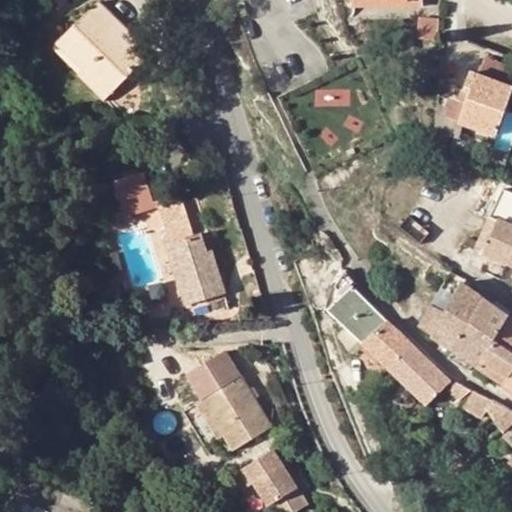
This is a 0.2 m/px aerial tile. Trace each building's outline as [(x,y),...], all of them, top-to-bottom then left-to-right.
[(99,2),(58,43),(84,69),(88,65),(115,91),(144,61),(133,50),(121,37),(128,30),(99,2)] [(418,38),(439,39),(440,20),(419,19),(418,38)] [(121,37),(133,50),(140,42),(128,30),(121,37)] [(84,69),(58,43),(53,47),(80,74),(84,69)] [(480,75),(508,86),(511,74),(511,65),(486,56),(480,75)] [(84,69),(80,74),(106,99),(115,91),(88,65),(84,69)] [(470,94),(466,103),(459,122),(466,124),(498,136),(511,95),(511,87),(508,86),(480,75),(471,72),(465,90),(463,91),(470,94)] [(465,90),(462,89),(459,99),(458,100),(466,103),(470,94),(463,91),(465,90)] [(446,116),(459,122),(466,103),(458,100),(459,99),(453,96),(448,108),(446,116)] [(446,116),(448,108),(438,104),(436,130),(462,139),(466,124),(459,122),(446,116)] [(136,168),(114,176),(116,181),(138,173),(136,168)] [(116,181),(115,181),(125,213),(155,202),(144,171),(138,173),(116,181)] [(511,191),(503,188),(477,251),(487,255),(507,264),(508,265),(511,256),(511,191)] [(164,241),(185,306),(190,304),(169,243),(175,241),(163,207),(164,207),(162,199),(155,202),(158,207),(169,239),(164,241)] [(195,235),(183,201),(164,207),(163,207),(175,241),(169,243),(190,304),(225,293),(210,250),(206,252),(200,233),(195,235)] [(155,202),(125,213),(127,217),(158,207),(155,202)] [(430,233),(410,215),(400,226),(420,243),(430,233)] [(507,264),(487,255),(484,261),(504,270),(507,264)] [(336,287),(344,274),(334,263),(324,277),(336,287)] [(117,286),(125,283),(121,270),(113,272),(117,286)] [(345,326),(363,344),(365,343),(388,321),(358,289),(344,274),(336,287),(344,295),(329,310),(345,326)] [(471,325),(485,300),(449,275),(420,326),(455,350),(471,325)] [(344,295),(336,287),(329,310),(344,295)] [(495,307),(485,300),(471,325),(493,340),(510,316),(495,307)] [(495,307),(510,316),(511,312),(511,311),(498,302),(495,307)] [(511,317),(510,316),(493,340),(511,351),(511,317)] [(390,366),(412,343),(388,321),(365,343),(390,366)] [(471,325),(455,350),(474,364),(479,367),(493,340),(471,325)] [(338,336),(352,355),(363,344),(345,326),(338,336)] [(78,343),(72,333),(61,339),(67,349),(78,343)] [(479,367),(490,374),(504,384),(511,371),(511,351),(493,340),(479,367)] [(390,366),(400,375),(429,403),(452,380),(412,343),(390,366)] [(469,370),(474,364),(455,350),(450,356),(469,370)] [(486,380),(490,374),(479,367),(475,373),(486,380)] [(272,426),(241,376),(202,400),(225,436),(234,450),(272,426)] [(461,400),(473,390),(458,382),(449,390),(461,400)] [(511,394),(511,389),(504,384),(503,388),(511,394)] [(489,410),(494,401),(476,391),(463,407),(482,418),(489,410)] [(225,436),(202,400),(196,404),(219,440),(225,436)] [(206,447),(219,440),(196,404),(184,411),(206,447)] [(493,449),(490,441),(482,449),(488,455),(493,449)] [(299,487),(275,447),(244,467),(237,471),(247,488),(258,482),(272,504),(299,487)] [(488,455),(482,449),(468,462),(474,468),(483,460),(488,455)] [(492,469),(498,463),(488,455),(483,460),(492,469)] [(443,473),(450,481),(467,464),(459,457),(443,473)]
